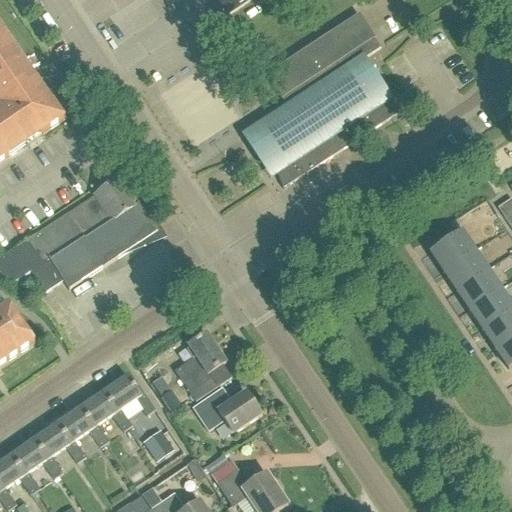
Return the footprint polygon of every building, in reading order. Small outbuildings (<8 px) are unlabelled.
[(216,0),(226,15),(249,0),(256,0),(258,3),(262,0),(216,0)] [(130,44),(154,30),(144,15),(121,29),(130,44)] [(273,120),(280,131),(273,133),(266,135),(260,138),(260,139),(263,138),(277,174),(284,192),(294,185),(396,118),(387,105),(392,101),(365,62),(381,51),(367,30),(359,18),(267,78),(286,108),(287,110),(273,120)] [(52,106),(0,29),(0,111),(2,114),(0,114),(0,167),(10,161),(9,160),(41,139),(66,123),(54,105),(52,106)] [(69,294),(103,271),(158,235),(121,180),(120,181),(121,181),(93,199),(94,200),(0,261),(0,275),(9,289),(31,275),(45,297),(63,285),(69,294)] [(506,221),(511,216),(511,201),(499,211),(506,221)] [(444,275),(476,253),(462,233),(430,255),(444,275)] [(456,294),(489,273),(476,253),(444,275),(456,294)] [(469,313),(501,292),(489,273),(456,294),(469,313)] [(482,332),(511,312),(511,307),(501,292),(469,313),(482,332)] [(0,370),(35,347),(9,308),(0,314),(0,370)] [(495,352),(511,340),(511,312),(482,332),(495,352)] [(203,381),(218,371),(226,365),(207,337),(188,349),(196,361),(175,374),(196,405),(212,394),(203,381)] [(511,340),(495,352),(508,372),(511,369),(511,340)] [(118,415),(122,413),(136,403),(147,419),(156,413),(145,396),(142,398),(129,379),(105,395),(118,415)] [(172,394),(161,401),(173,417),(183,410),(172,394)] [(133,429),(122,413),(118,415),(105,395),(82,411),(95,431),(99,428),(113,419),(124,435),(133,429)] [(213,399),(193,412),(209,435),(224,425),(233,438),(262,419),(246,396),(222,412),(213,399)] [(110,445),(99,428),(95,431),(82,411),(59,427),(72,447),(76,444),(90,435),(101,451),(110,445)] [(78,467),(87,460),(76,444),(72,447),(59,427),(36,442),(49,462),(53,460),(67,450),(78,467)] [(140,443),(154,463),(172,451),(159,431),(140,443)] [(64,476),(53,460),(49,462),(36,442),(13,458),(26,478),(30,476),(44,466),(55,482),(64,476)] [(41,492),(30,476),(26,478),(13,458),(0,466),(0,489),(3,494),(7,492),(21,482),(32,498),(41,492)] [(206,471),(211,478),(229,466),(224,458),(206,471)] [(218,489),(239,475),(232,465),(211,479),(218,489)] [(239,475),(218,489),(233,511),(247,501),(254,511),(283,511),(288,509),(266,477),(248,489),(239,475)] [(12,511),(18,508),(7,492),(3,494),(0,489),(0,501),(7,511),(12,511)] [(153,511),(204,511),(200,505),(188,511),(183,511),(174,498),(163,505),(153,491),(145,497),(154,511),(153,511)] [(151,511),(142,498),(121,511),(151,511)]
